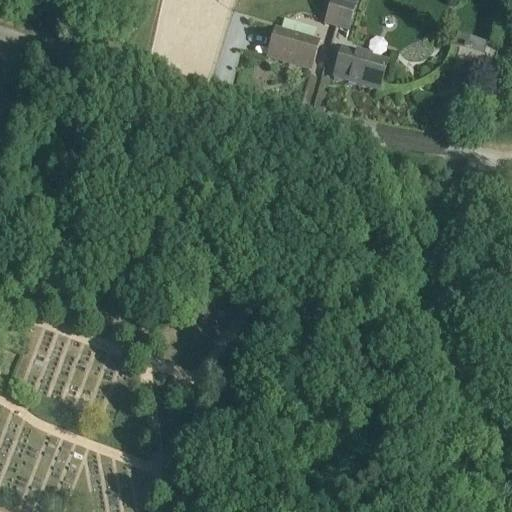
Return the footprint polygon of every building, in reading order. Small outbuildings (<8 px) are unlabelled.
[(335,29),(342,3),(332,0),(329,0),(322,26),(335,29)] [(343,0),(342,3),(335,29),(347,33),(356,0),(343,0)] [(311,74),(311,71),(318,45),(274,32),(265,60),(311,74)] [(449,48),(449,49),(483,58),(483,57),(482,57),(485,46),(484,45),(484,46),(454,38),(454,37),(453,37),(450,49),(449,48)] [(333,80),(378,93),(387,65),(341,52),(333,80)]
